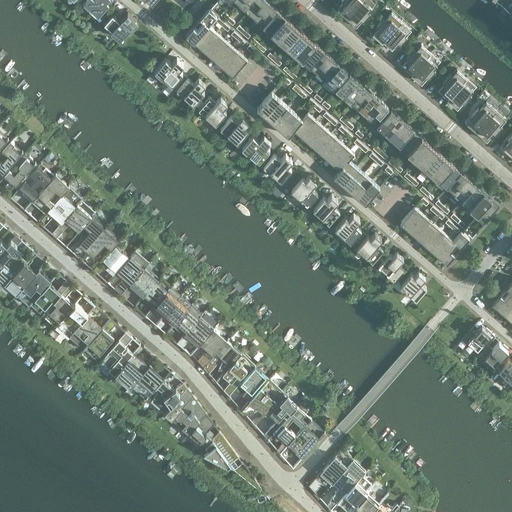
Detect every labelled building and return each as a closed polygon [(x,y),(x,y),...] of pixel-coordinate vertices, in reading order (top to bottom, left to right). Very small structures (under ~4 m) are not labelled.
[(111,0),(85,0),(84,2),(101,18),(109,10),(105,7),(111,0)] [(215,0),(211,5),(219,13),(230,0),(215,0)] [(248,11),(257,0),(243,0),(240,4),(248,11)] [(255,18),(270,1),(268,0),(257,0),(248,11),(255,18)] [(346,16),(360,0),(342,0),(336,7),(337,8),(346,16)] [(369,10),(375,3),(375,2),(371,0),(360,0),(346,16),(356,24),(355,24),(356,25),(361,18),(363,20),(370,12),(369,10)] [(263,24),(277,8),(270,1),(255,18),(263,24)] [(194,41),(209,24),(209,25),(217,16),(208,8),(186,34),(194,41)] [(271,31),(285,15),(277,8),(263,24),(271,31)] [(382,41),(401,19),(392,11),(391,10),(385,18),(383,16),(376,25),(378,26),(372,32),(373,33),(382,41)] [(122,38),(138,20),(128,11),(120,20),(112,13),(104,22),(122,38)] [(229,16),(223,11),(221,14),(227,19),(229,16)] [(278,38),(293,21),(285,15),(271,31),(278,38)] [(235,21),(229,16),(227,19),(233,24),(235,21)] [(224,22),(218,17),(216,20),(222,25),(224,22)] [(407,36),(406,34),(411,28),(401,19),(382,41),(391,49),(392,50),(398,42),(400,44),(407,36)] [(286,45),(301,28),(293,21),(278,38),(286,45)] [(230,27),(224,22),(222,25),(227,30),(230,27)] [(202,48),(216,31),(209,25),(209,24),(194,41),(202,48)] [(245,30),(239,25),(236,27),(242,33),(245,30)] [(294,52),(309,35),(301,28),(286,45),(294,52)] [(239,36),(234,30),(231,33),(237,39),(239,36)] [(251,35),(245,30),(242,33),(248,38),(251,35)] [(209,55),(224,38),(216,31),(202,48),(209,55)] [(302,58),(316,42),(309,35),(294,52),(302,58)] [(245,41),(239,36),(237,39),(243,44),(245,41)] [(217,61),(232,45),(224,38),(209,55),(217,61)] [(260,43),(254,38),(252,41),(257,46),(260,43)] [(309,65),(324,49),(316,42),(302,58),(309,65)] [(266,48),(260,43),(257,46),(263,51),(266,48)] [(412,73),(431,52),(421,43),(415,49),(413,48),(406,56),(408,57),(401,65),(402,65),(412,73)] [(255,49),(249,44),(247,47),(253,52),(255,49)] [(225,68),(239,51),(232,45),(217,61),(225,68)] [(317,72),(332,56),(324,49),(309,65),(317,72)] [(233,75),(247,58),(239,51),(225,68),(233,75)] [(276,57),(270,52),(267,55),(273,60),(276,57)] [(434,68),(441,60),(440,60),(431,52),(412,73),(421,81),(421,82),(427,76),(428,77),(436,69),(434,68)] [(325,79),(339,62),(332,56),(317,72),(325,79)] [(183,71),(179,68),(184,63),(177,57),(172,63),(165,57),(155,70),(162,76),(163,75),(172,83),(183,71)] [(282,62),(276,57),(273,60),(279,65),(282,62)] [(333,86),(348,69),(339,62),(325,79),(333,86)] [(291,71),(285,65),(283,68),(289,74),(291,71)] [(447,98),(466,76),(457,68),(451,74),(449,73),(442,81),(444,82),(437,90),(438,90),(447,98)] [(297,76),(291,71),(289,74),(295,79),(297,76)] [(343,95),(358,78),(350,71),(335,88),(343,95)] [(291,81),(285,75),(282,78),(288,84),(291,81)] [(205,90),(201,87),(205,82),(199,76),(194,82),(187,77),(177,89),(184,95),(185,94),(194,102),(205,90)] [(470,93),(476,85),(466,76),(447,98),(457,106),(457,107),(463,101),(464,102),(471,94),(470,93)] [(351,102),(365,85),(358,78),(343,95),(351,102)] [(307,84),(301,79),(298,82),(304,87),(307,84)] [(300,89),(295,84),(292,87),(298,92),(300,89)] [(313,89),(307,84),(304,87),(310,92),(313,89)] [(359,108),(373,92),(365,85),(351,102),(359,108)] [(306,94),(300,89),(298,92),(304,97),(306,94)] [(265,114),(279,97),(271,90),(257,107),(265,114)] [(366,115),(381,99),(373,92),(359,108),(366,115)] [(322,98),(316,93),(314,96),(320,101),(322,98)] [(226,109),(223,107),(227,102),(220,96),(215,101),(209,96),(198,108),(206,114),(206,113),(216,122),(226,109)] [(273,121),(287,104),(279,97),(265,114),(273,121)] [(316,103),(310,98),(307,100),(313,106),(316,103)] [(374,122),(389,106),(381,99),(366,115),(374,122)] [(330,105),(324,100),(322,103),(328,108),(330,105)] [(477,131),(496,109),(486,101),(487,101),(486,100),(479,108),(478,106),(471,114),(472,116),(467,122),(477,131)] [(322,108),(316,103),(313,106),(319,111),(322,108)] [(280,127),(295,111),(287,104),(273,121),(280,127)] [(384,131),(399,115),(391,107),(376,124),(384,131)] [(340,114),(334,108),(331,111),(338,117),(340,114)] [(502,125),(500,124),(506,118),(496,109),(477,131),(486,139),(486,140),(493,132),(495,133),(502,125)] [(303,118),(302,117),(295,111),(280,127),(288,135),(294,129),(293,128),(303,118)] [(301,135),(316,118),(308,111),(302,117),(303,118),(293,128),(294,129),(301,135)] [(331,116),(325,111),(323,114),(329,119),(331,116)] [(248,129),(245,126),(249,121),(242,115),(237,120),(231,115),(220,127),(227,134),(228,133),(238,141),(248,129)] [(348,120),(342,115),(339,118),(345,123),(348,120)] [(392,138),(407,121),(399,115),(384,131),(392,138)] [(337,121),(331,116),(329,119),(335,124),(337,121)] [(309,142),(323,125),(316,118),(301,135),(309,142)] [(354,125),(348,120),(345,123),(351,128),(354,125)] [(400,144),(414,128),(407,121),(392,138),(400,144)] [(316,148),(331,132),(323,125),(309,142),(316,148)] [(347,130),(341,125),(338,127),(344,133),(347,130)] [(407,151),(422,135),(414,128),(400,144),(407,151)] [(0,152),(3,149),(11,140),(0,129),(0,152)] [(363,134),(357,129),(355,132),(361,137),(363,134)] [(352,135),(347,130),(344,133),(350,138),(352,135)] [(324,155),(339,139),(331,132),(316,148),(324,155)] [(511,154),(511,133),(508,138),(509,140),(503,147),(503,148),(503,147),(511,154)] [(270,148),(266,145),(271,140),(264,134),(259,139),(253,134),(242,146),(249,152),(250,152),(259,160),(270,148)] [(415,158),(430,141),(422,135),(407,151),(415,158)] [(371,141),(365,136),(363,139),(369,144),(371,141)] [(362,143),(356,138),(353,141),(359,146),(362,143)] [(332,162),(346,145),(339,139),(324,155),(332,162)] [(16,163),(25,152),(11,140),(3,149),(6,152),(8,154),(1,161),(0,162),(0,170),(5,175),(10,169),(16,163)] [(423,165),(438,148),(430,141),(415,158),(423,165)] [(368,148),(362,143),(359,146),(365,151),(368,148)] [(349,159),(354,153),(346,145),(332,162),(339,169),(349,158),(349,159)] [(381,150),(375,145),(373,147),(379,153),(381,150)] [(431,172),(446,156),(438,148),(423,165),(431,172)] [(387,155),(381,150),(379,153),(385,158),(387,155)] [(31,173),(39,164),(27,153),(25,152),(16,163),(20,166),(14,173),(11,170),(12,170),(10,169),(5,175),(6,176),(7,176),(9,178),(19,187),(20,186),(26,179),(31,173)] [(377,157),(371,152),(369,155),(375,160),(377,157)] [(291,167),(288,164),(292,159),(286,153),(281,158),(274,153),(263,165),(271,171),(281,179),(291,167)] [(439,179),(453,162),(446,156),(431,172),(439,179)] [(383,162),(377,157),(375,160),(381,165),(383,162)] [(357,165),(349,159),(349,158),(339,169),(334,175),(342,182),(357,165)] [(397,163),(391,158),(388,161),(394,166),(397,163)] [(446,186),(461,169),(453,162),(439,179),(446,186)] [(403,168),(397,163),(394,166),(400,171),(403,168)] [(31,200),(54,173),(46,166),(43,168),(39,164),(31,173),(36,177),(30,183),(26,179),(20,186),(24,190),(22,192),(31,200)] [(350,188),(364,172),(357,165),(342,182),(350,188)] [(393,171),(387,165),(385,168),(391,174),(393,171)] [(454,192),(469,176),(461,169),(446,186),(454,192)] [(45,212),(69,184),(56,172),(54,173),(31,200),(45,212)] [(357,195),(372,179),(364,172),(350,188),(357,195)] [(412,177),(406,172),(404,175),(410,180),(412,177)] [(287,174),(280,185),(288,190),(295,179),(287,174)] [(318,191),(311,185),(316,180),(310,174),(305,179),(302,176),(291,188),(300,196),(300,197),(307,203),(318,191)] [(462,199),(476,182),(469,176),(454,192),(462,199)] [(418,182),(412,177),(410,180),(416,185),(418,182)] [(365,202),(380,186),(372,179),(357,195),(365,202)] [(469,206),(484,189),(476,182),(462,199),(469,206)] [(61,221),(82,197),(69,184),(45,212),(38,220),(39,221),(44,225),(54,214),(61,221)] [(428,191),(422,186),(420,189),(425,194),(428,191)] [(477,212),(492,196),(484,189),(469,206),(477,212)] [(434,196),(428,191),(425,194),(431,199),(434,196)] [(340,210),(333,205),(338,199),(331,193),(327,198),(324,195),(313,207),(322,215),(321,216),(329,222),(340,210)] [(428,202),(422,196),(420,199),(426,205),(428,202)] [(472,235),(500,203),(492,196),(477,212),(464,227),(472,235)] [(83,224),(93,213),(96,211),(82,199),(83,197),(82,197),(61,221),(51,232),(53,233),(57,237),(70,222),(78,230),(83,224)] [(443,204),(438,199),(435,202),(441,207),(443,204)] [(449,210),(443,204),(441,207),(447,212),(449,210)] [(408,229),(423,212),(415,205),(400,222),(408,229)] [(438,210),(432,205),(430,208),(436,213),(438,210)] [(444,215),(438,210),(436,213),(442,218),(444,215)] [(361,229),(355,224),(360,218),(353,212),(349,217),(345,214),(335,226),(344,234),(343,235),(350,242),(361,229)] [(416,236),(430,219),(423,212),(408,229),(416,236)] [(86,249),(107,226),(93,213),(83,224),(90,230),(85,235),(82,232),(75,240),(86,249)] [(459,218),(453,213),(450,216),(456,221),(459,218)] [(454,224),(448,218),(445,221),(451,227),(454,224)] [(465,223),(459,218),(456,221),(462,226),(465,223)] [(423,242),(438,226),(430,219),(416,236),(423,242)] [(459,229),(454,224),(451,227),(457,232),(459,229)] [(116,243),(121,238),(107,226),(86,249),(98,259),(103,253),(99,250),(105,243),(111,249),(116,243)] [(431,249),(446,233),(438,226),(423,242),(431,249)] [(447,263),(462,246),(469,238),(461,230),(453,239),(439,256),(447,263)] [(383,248),(377,243),(381,237),(375,231),(371,236),(367,233),(356,245),(366,253),(365,254),(372,261),(383,248)] [(439,256),(453,239),(446,233),(431,249),(439,256)] [(0,262),(3,259),(21,239),(17,235),(8,244),(1,238),(0,238),(0,262)] [(9,277),(26,257),(14,247),(22,239),(21,239),(3,259),(0,262),(0,281),(3,284),(9,277)] [(116,270),(118,269),(130,255),(116,243),(111,249),(103,258),(116,270)] [(17,292),(36,271),(35,270),(28,264),(30,262),(38,253),(33,249),(30,253),(26,257),(9,277),(11,279),(7,283),(17,292)] [(132,281),(146,264),(149,261),(135,249),(130,255),(118,269),(132,281)] [(405,267),(398,262),(403,256),(397,250),(392,255),(389,252),(378,264),(388,273),(387,273),(394,280),(405,267)] [(142,297),(160,276),(146,264),(132,281),(128,285),(142,297)] [(52,279),(39,268),(36,271),(17,292),(16,293),(29,305),(52,279)] [(427,287),(420,281),(425,275),(418,269),(414,274),(411,271),(400,283),(409,292),(409,293),(416,299),(427,287)] [(152,306),(171,285),(171,284),(161,275),(160,276),(142,297),(152,306)] [(46,310),(71,282),(66,278),(57,289),(49,282),(30,304),(40,313),(44,308),(46,310)] [(500,310),(511,296),(511,280),(492,303),(500,310)] [(65,314),(70,308),(74,304),(65,296),(75,286),(71,282),(46,310),(48,312),(46,315),(56,324),(65,314)] [(162,316),(181,294),(171,285),(152,306),(152,307),(162,316)] [(69,335),(87,314),(88,313),(86,311),(94,303),(83,293),(76,302),(74,304),(70,308),(65,314),(56,324),(55,325),(68,336),(69,335)] [(173,325),(192,303),(181,294),(162,316),(173,325)] [(511,312),(511,296),(500,310),(508,317),(511,312)] [(183,334),(184,333),(203,312),(202,312),(192,303),(173,325),(183,334)] [(101,308),(96,304),(92,308),(97,313),(101,308)] [(148,317),(154,311),(151,308),(145,314),(148,317)] [(200,342),(214,326),(201,315),(203,312),(184,333),(197,345),(200,342)] [(102,327),(87,314),(69,335),(83,348),(84,347),(102,327)] [(106,346),(113,337),(114,337),(108,331),(116,323),(116,322),(111,317),(102,327),(84,347),(99,361),(99,360),(109,348),(106,346)] [(216,325),(216,324),(214,326),(200,342),(207,348),(197,359),(204,366),(214,354),(228,339),(229,338),(229,337),(226,340),(221,336),(218,333),(219,332),(214,327),(216,325)] [(477,348),(492,332),(486,327),(485,328),(481,324),(475,332),(470,328),(462,338),(462,339),(463,338),(466,342),(468,343),(476,350),(477,348)] [(133,352),(127,347),(124,351),(122,349),(133,337),(127,332),(126,330),(119,338),(109,348),(99,360),(114,373),(115,372),(133,352)] [(180,345),(185,339),(182,336),(177,342),(180,345)] [(242,351),(242,350),(241,351),(228,339),(214,354),(221,360),(218,368),(219,368),(223,372),(242,351)] [(494,365),(509,348),(503,343),(503,344),(499,341),(492,348),(488,344),(479,354),(480,355),(483,358),(485,360),(493,366),(494,364),(494,365)] [(148,365),(146,363),(137,354),(144,346),(141,343),(133,352),(115,372),(130,385),(131,385),(148,365)] [(240,381),(255,365),(256,364),(242,351),(223,372),(222,373),(227,377),(231,380),(224,388),(223,389),(229,395),(240,381)] [(511,380),(511,361),(510,364),(505,360),(498,368),(499,368),(503,372),(511,380)] [(163,378),(148,365),(131,385),(146,398),(155,387),(163,378)] [(249,400),(269,377),(255,365),(240,381),(248,388),(242,394),(249,400)] [(266,410),(279,395),(283,391),(283,390),(269,377),(249,400),(242,409),(241,409),(246,414),(259,408),(263,413),(266,410)] [(165,412),(188,387),(184,381),(174,388),(168,383),(163,378),(155,387),(156,387),(158,389),(152,401),(164,412),(165,412)] [(206,412),(198,400),(188,387),(165,412),(164,413),(189,433),(206,412)] [(273,431),(296,404),(297,404),(283,391),(279,395),(266,410),(266,411),(261,416),(272,425),(264,434),(267,438),(273,431)] [(288,443),(311,417),(296,404),(273,431),(283,440),(276,448),(280,452),(288,443)] [(219,430),(206,412),(189,433),(205,446),(219,430)] [(254,423),(262,415),(261,415),(252,419),(253,421),(252,421),(254,423)] [(303,456),(325,430),(311,417),(288,443),(288,444),(289,442),(296,448),(295,449),(303,456)] [(262,488),(219,430),(205,446),(260,489),(261,488),(261,489),(262,488)] [(332,482),(353,458),(353,457),(342,446),(309,484),(315,491),(321,484),(326,488),(331,482),(332,482)] [(331,508),(365,469),(353,458),(332,482),(333,482),(338,486),(327,505),(331,508)] [(367,491),(366,491),(368,489),(367,488),(372,482),(362,474),(366,469),(365,469),(331,508),(331,509),(338,501),(347,510),(352,504),(353,506),(349,510),(351,511),(370,511),(381,500),(380,500),(379,501),(367,491)] [(391,511),(399,504),(397,502),(392,507),(388,503),(386,504),(381,500),(370,511),(391,511)]
